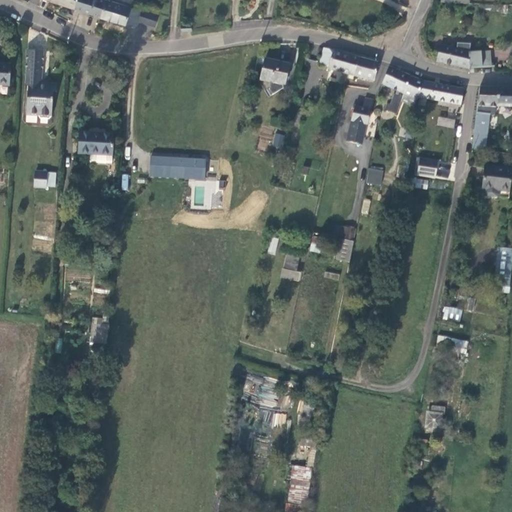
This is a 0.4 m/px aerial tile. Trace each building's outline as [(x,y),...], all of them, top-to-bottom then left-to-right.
[(48,0),(75,9),(78,0),(48,0)] [(100,17),(105,1),(102,0),(78,0),(75,9),(100,17)] [(138,22),(140,12),(141,10),(129,7),(119,5),(120,0),(104,0),(105,1),(100,17),(136,27),(138,22)] [(154,27),(156,17),(140,12),(138,22),(154,27)] [(491,67),(490,51),(470,52),(470,44),(457,43),(457,49),(440,45),(437,61),(470,67),(491,67)] [(354,77),(359,58),(324,48),(319,66),(354,77)] [(51,116),(53,91),(56,92),(57,84),(47,83),(45,86),(40,85),(37,83),(38,76),(41,73),(42,51),(27,50),(26,75),(29,75),(26,115),(38,115),(40,118),(48,119),(51,116)] [(374,81),(378,63),(359,58),(354,77),(374,81)] [(285,85),(289,64),(265,59),(260,80),(271,82),(269,89),(272,94),(283,88),(284,85),(285,85)] [(0,85),(9,86),(11,65),(0,63),(0,85)] [(405,93),(412,76),(390,67),(382,84),(397,91),(395,95),(394,95),(390,104),(386,103),(385,110),(396,114),(405,93)] [(47,81),(43,74),(41,73),(38,76),(37,83),(40,85),(45,86),(47,83),(47,81)] [(416,99),(424,82),(412,76),(405,93),(416,99)] [(461,105),(464,89),(425,82),(424,82),(416,99),(417,99),(418,97),(427,99),(426,102),(431,103),(432,99),(461,105)] [(511,88),(480,88),(479,87),(477,106),(472,149),(485,151),(489,114),(495,115),(496,106),(511,106),(511,88)] [(370,109),(373,100),(366,98),(363,108),(370,109)] [(367,124),(370,109),(363,108),(355,106),(347,140),(361,143),(365,124),(367,124)] [(450,127),(451,119),(439,117),(438,124),(450,127)] [(112,156),(113,134),(79,132),(78,154),(112,156)] [(281,148),(284,137),(276,135),(273,146),(281,148)] [(206,161),(151,158),(150,178),(205,181),(206,161)] [(509,191),(511,169),(484,166),(482,188),(484,188),(500,190),(509,191)] [(381,185),(383,171),(369,169),(367,183),(381,185)] [(445,180),(446,172),(433,170),(432,178),(445,180)] [(46,188),(47,172),(35,171),(34,187),(46,188)] [(499,196),(500,190),(484,188),(483,193),(485,196),(498,197),(499,196)] [(367,214),(370,200),(364,199),(361,212),(367,214)] [(354,241),(356,230),(328,223),(325,234),(354,241)] [(320,254),(323,238),(313,236),(310,252),(320,254)] [(275,253),(279,239),(272,238),(268,251),(275,253)] [(350,263),(354,242),(340,239),(336,259),(350,263)] [(509,287),(511,254),(511,249),(498,248),(495,285),(509,287)] [(286,254),(280,277),(299,282),(301,272),(296,271),(300,257),(286,254)] [(106,276),(107,268),(96,267),(95,275),(106,276)] [(460,321),(462,310),(449,307),(447,318),(460,321)] [(102,331),(103,325),(92,323),(91,336),(108,338),(108,332),(102,331)] [(465,349),(467,342),(440,336),(437,348),(452,351),(462,353),(463,349),(465,349)] [(444,415),(445,407),(432,406),(431,414),(441,415),(444,415)] [(285,426),(286,414),(274,413),(272,425),(285,426)] [(439,427),(441,415),(431,414),(428,413),(427,426),(439,427)] [(425,453),(427,441),(419,440),(417,452),(425,453)] [(305,504),(310,469),(294,467),(290,502),(305,504)]
